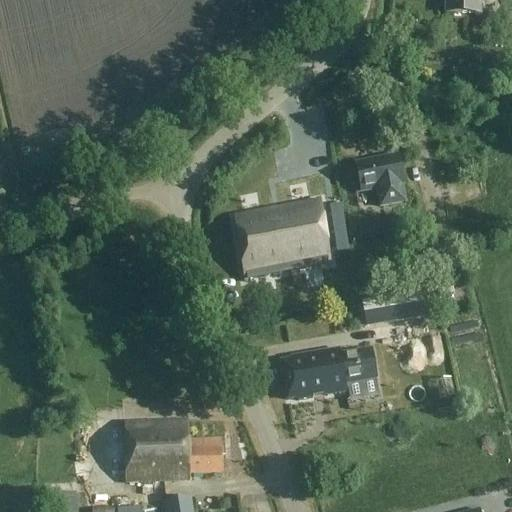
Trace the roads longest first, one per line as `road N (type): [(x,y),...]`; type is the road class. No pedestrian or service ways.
road 1 (unclassified): [(293,511),(188,262),(178,205)]
road 2 (unclassified): [(178,205),(212,150),(338,44),(359,0)]
road 3 (unclassified): [(0,236),(127,199),(178,205)]
